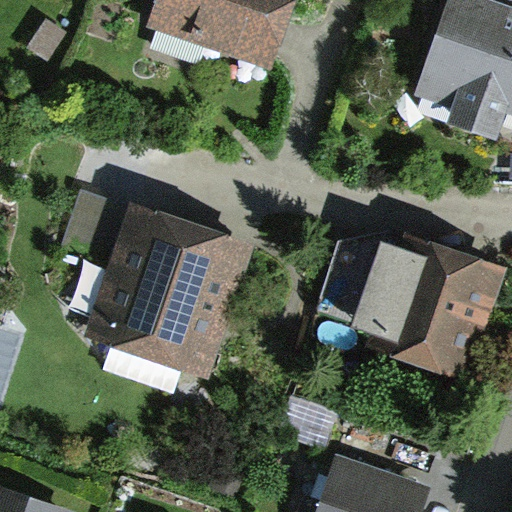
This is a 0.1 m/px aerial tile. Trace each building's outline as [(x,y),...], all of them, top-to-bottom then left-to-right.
[(157,0),(148,27),(271,70),(295,0),(157,0)] [(452,0),(417,95),(454,109),(449,122),(494,139),(505,111),(511,113),(511,6),(493,0),(452,0)] [(27,46),(54,63),(73,33),(47,16),(27,46)] [(112,264),(132,204),(83,189),(64,248),(112,264)] [(88,337),(213,378),(257,245),(132,204),(112,264),(88,337)] [(342,242),(320,311),(398,338),(392,354),(470,381),(508,270),(430,243),(397,232),(342,242)] [(318,511),(420,511),(429,486),(337,455),(318,511)] [(0,511),(74,511),(75,510),(0,486),(0,511)]
